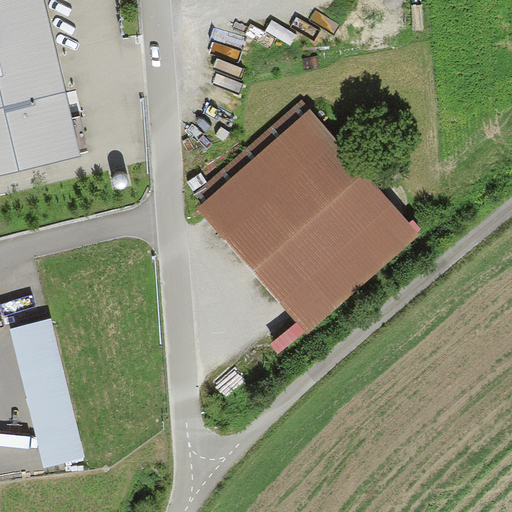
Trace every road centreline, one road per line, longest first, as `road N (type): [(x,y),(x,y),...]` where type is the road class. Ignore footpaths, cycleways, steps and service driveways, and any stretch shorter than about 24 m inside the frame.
road 1 (residential): [(155,0),(190,506)]
road 2 (track): [(190,506),(253,431),(332,357),(511,206)]
